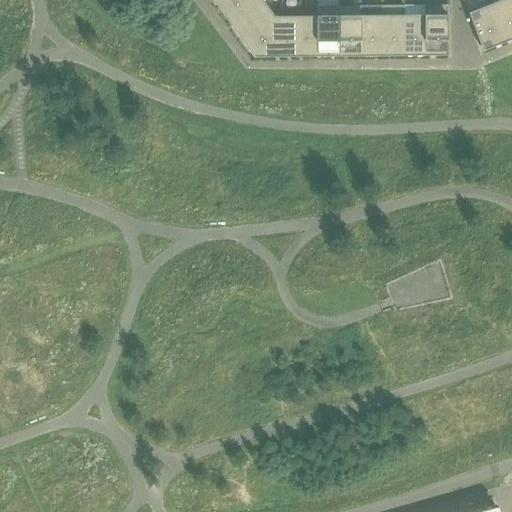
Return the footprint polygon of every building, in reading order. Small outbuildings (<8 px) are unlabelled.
[(228,23),(260,0),(223,0),(216,5),(228,23)] [(253,57),(254,55),(274,16),(261,0),(260,0),(228,23),(253,57)] [(504,42),(511,38),(511,4),(510,0),(500,0),(489,5),(504,42)] [(360,16),(360,54),(360,56),(381,56),(381,5),(359,6),(359,16),(360,16)] [(403,56),(403,5),(381,5),(381,56),(403,56)] [(425,56),(424,5),(423,5),(423,15),(404,15),(404,5),(403,5),(403,56),(425,56)] [(447,32),(447,5),(424,5),(425,56),(448,55),(447,32)] [(468,13),(471,21),(483,51),(504,42),(489,5),(468,13)] [(317,57),(317,54),(316,6),(315,6),(315,16),(295,16),(295,55),(295,57),(317,57)] [(338,56),(338,6),(316,6),(317,54),(317,57),(338,56)] [(360,56),(360,54),(360,16),(359,16),(339,16),(339,6),(338,6),(338,54),(338,56),(360,56)] [(295,57),(295,55),(295,16),(274,16),(254,55),(253,57),(295,57)]
